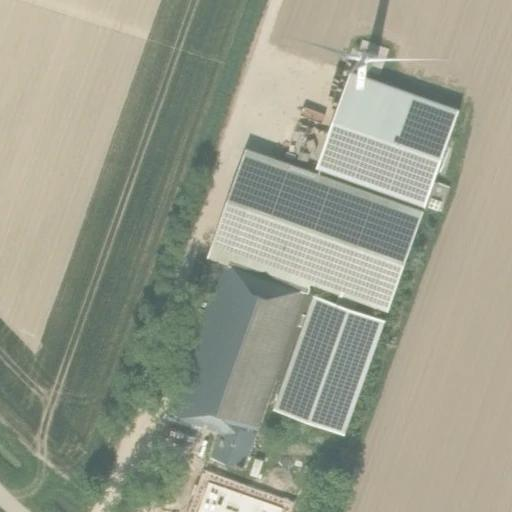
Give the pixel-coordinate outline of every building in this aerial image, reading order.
[(373,51),(372,51),(370,51),(369,51),(367,52),(366,53),(365,54),(365,55),(364,56),(364,58),(365,59),(365,61),(366,62),(367,63),(368,63),(370,64),(371,64),(373,64),(374,63),(375,62),(376,61),(377,60),(377,59),(377,57),(377,56),(377,54),(376,53),(375,52),(374,52),(373,51)] [(349,71),(316,167),(442,210),(450,185),(436,180),(460,108),(349,71)] [(385,319),(356,308),(359,300),(388,311),(423,210),(246,147),(207,256),(195,287),(210,293),(170,412),(221,429),(212,455),(244,466),(257,426),(258,426),(275,378),(281,380),(299,327),(301,328),(273,409),(346,434),(385,319)] [(159,393),(173,397),(182,371),(168,366),(159,393)] [(265,511),(269,500),(194,474),(183,507),(196,511),(265,511)]
